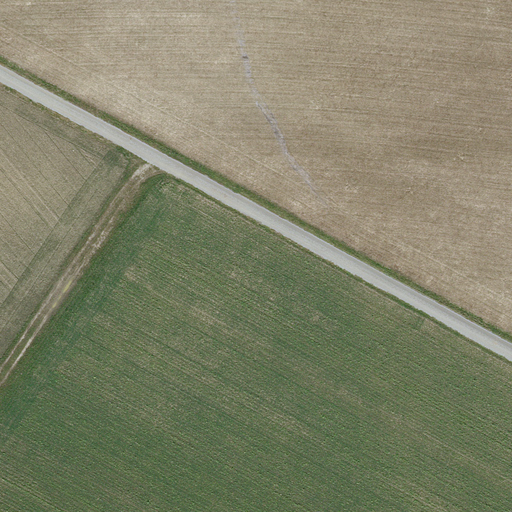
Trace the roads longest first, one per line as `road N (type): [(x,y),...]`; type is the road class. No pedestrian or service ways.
road 1 (track): [(511,355),(0,67)]
road 2 (track): [(0,403),(165,165)]
